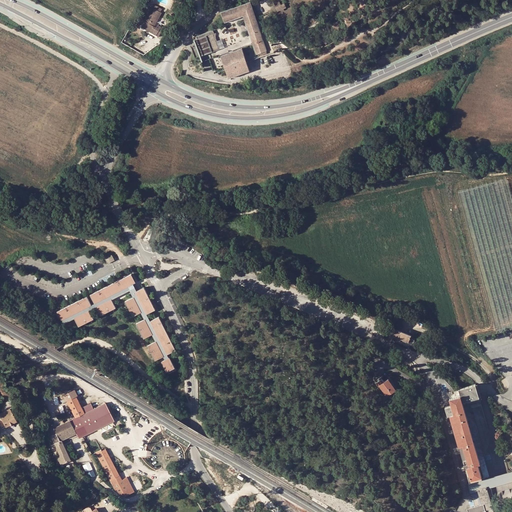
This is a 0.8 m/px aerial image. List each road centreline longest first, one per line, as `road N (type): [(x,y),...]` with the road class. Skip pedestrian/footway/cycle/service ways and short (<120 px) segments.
road 1 (unclassified): [(148,91),(105,180),(187,347),(194,456),(230,511)]
road 2 (secondary): [(150,87),(207,113),(277,116),(398,67)]
road 3 (secondary): [(398,67),(281,106),(213,103),(156,78)]
road 4 (track): [(0,335),(45,355),(79,337),(100,340),(155,382),(194,389)]
road 5 (secondary): [(0,2),(150,87)]
road 6 (secondary): [(156,78),(13,0)]
road 7 (secondary): [(511,14),(398,67)]
